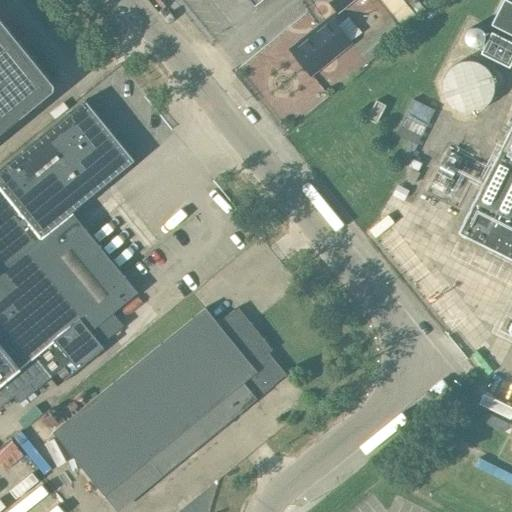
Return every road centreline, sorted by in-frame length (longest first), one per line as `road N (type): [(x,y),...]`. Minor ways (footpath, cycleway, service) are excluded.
road 1 (unclassified): [(263,511),(379,416),(399,386),(404,352),(388,317),(134,0)]
road 2 (unknown): [(200,82),(177,153),(95,227)]
